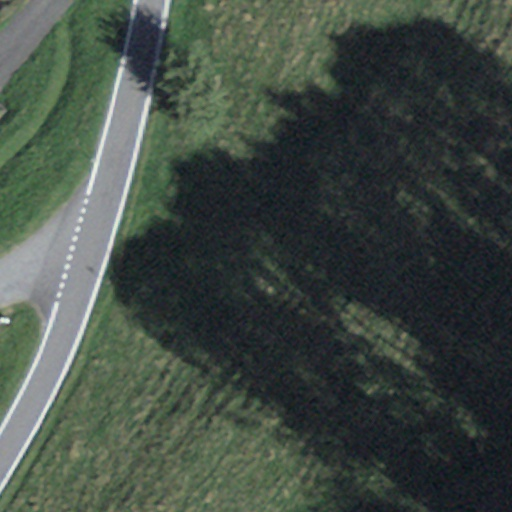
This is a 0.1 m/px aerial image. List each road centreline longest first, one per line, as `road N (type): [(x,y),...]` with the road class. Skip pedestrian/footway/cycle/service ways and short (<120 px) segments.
road 1 (unclassified): [(148,0),(77,270)]
road 2 (unclassified): [(77,270),(0,452)]
